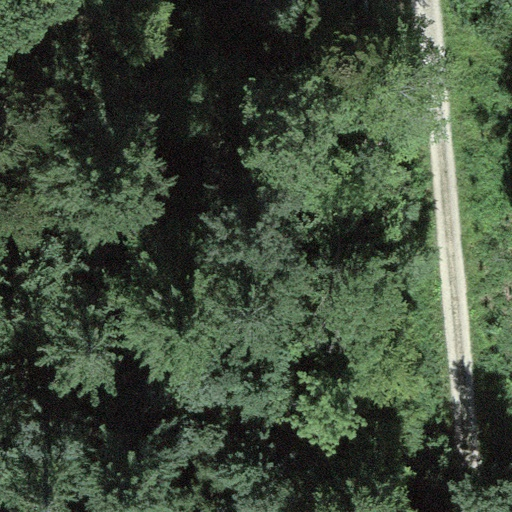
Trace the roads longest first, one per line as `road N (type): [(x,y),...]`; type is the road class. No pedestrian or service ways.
road 1 (track): [(426,0),(469,511)]
road 2 (track): [(0,393),(26,511)]
